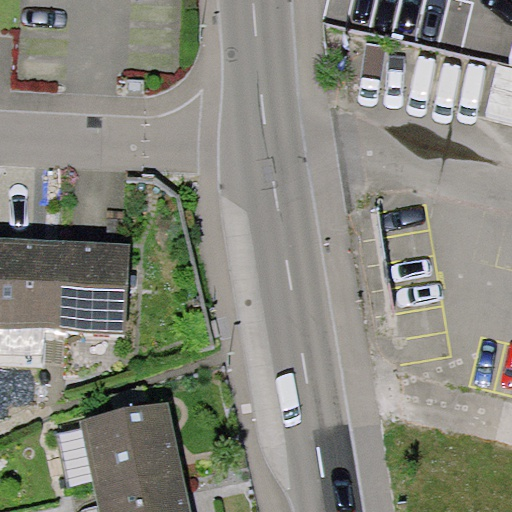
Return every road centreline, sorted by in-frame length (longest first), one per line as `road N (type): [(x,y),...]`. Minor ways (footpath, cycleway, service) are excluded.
road 1 (secondary): [(330,511),(268,142)]
road 2 (residential): [(268,142),(0,131)]
road 3 (secondary): [(268,142),(254,0)]
